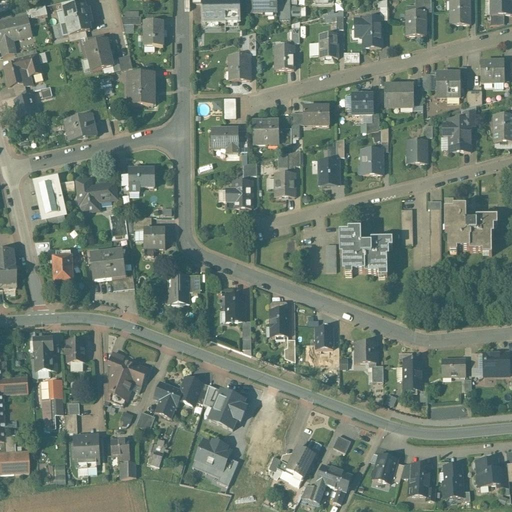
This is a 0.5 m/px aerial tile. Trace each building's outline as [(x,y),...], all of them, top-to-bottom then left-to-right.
[(240,20),(239,0),(215,0),(216,20),(240,20)] [(252,0),(253,16),(277,16),(277,0),(252,0)] [(290,7),(284,7),(283,0),(277,0),(277,16),(280,15),(280,22),(291,22),(290,7)] [(490,0),(491,17),(504,17),(511,16),(511,6),(510,6),(510,0),(490,0)] [(78,2),(61,5),(62,12),(64,11),(80,7),(78,2)] [(470,3),(451,4),(451,28),(470,27),(470,3)] [(80,7),(64,11),(67,24),(90,18),(89,12),(85,12),(84,6),(80,7)] [(292,8),(292,18),(307,17),(306,8),(292,8)] [(45,9),(29,12),(30,18),(28,19),(28,21),(47,17),(45,9)] [(426,15),(407,15),(407,39),(426,39),(426,15)] [(504,17),(491,17),(491,27),(500,27),(504,26),(504,17)] [(90,18),(67,24),(70,36),(70,37),(86,33),(90,32),(89,26),(92,25),(90,18)] [(28,19),(0,24),(0,45),(2,52),(14,49),(13,42),(32,38),(28,21),(28,19)] [(380,21),(363,21),(363,22),(355,22),(355,31),(359,31),(359,40),(364,40),(364,50),(382,50),(382,41),(381,41),(381,28),(382,28),(382,27),(381,27),(381,23),(381,21),(380,21)] [(246,23),(239,23),(239,31),(234,31),(234,41),(247,38),(246,23)] [(163,25),(144,25),(145,49),(163,49),(163,25)] [(86,33),(70,37),(70,36),(68,37),(69,44),(87,40),(86,33)] [(104,36),(87,40),(89,46),(105,42),(104,36)] [(338,37),(319,38),(320,62),(338,61),(338,37)] [(89,46),(86,46),(87,53),(83,53),(85,61),(89,60),(110,55),(109,49),(110,49),(111,47),(110,43),(108,42),(107,43),(107,42),(89,46)] [(14,49),(2,52),(3,59),(16,56),(14,49)] [(294,49),(284,49),(284,52),(276,52),(276,72),(294,72),(294,49)] [(36,51),(16,56),(19,66),(22,74),(27,73),(29,78),(30,78),(42,75),(36,51)] [(345,54),(345,64),(360,64),(360,55),(345,54)] [(110,55),(89,60),(92,73),(113,69),(110,55)] [(130,57),(118,60),(121,73),(130,71),(133,70),(130,57)] [(250,58),(229,58),(229,83),(250,83),(250,58)] [(504,65),(504,64),(481,65),(481,86),(505,85),(504,77),(504,65)] [(19,66),(4,70),(9,89),(14,88),(24,85),(25,85),(22,74),(19,66)] [(29,78),(27,73),(22,74),(25,85),(24,85),(25,89),(32,87),(30,78),(29,78)] [(459,76),(437,77),(437,101),(461,101),(460,83),(460,76),(459,76)] [(153,77),(129,77),(129,78),(130,78),(130,107),(129,107),(153,107),(152,107),(152,78),(153,77)] [(431,77),(423,77),(423,91),(423,92),(431,92),(431,77)] [(24,85),(14,88),(16,97),(21,96),(27,95),(25,89),(24,85)] [(106,96),(113,94),(110,85),(103,88),(106,96)] [(413,89),(394,89),(394,88),(385,88),(385,111),(395,111),(395,107),(413,107),(413,91),(413,89)] [(423,92),(423,91),(413,91),(413,107),(423,107),(423,92)] [(27,95),(21,96),(23,102),(33,99),(32,93),(27,95)] [(482,107),(482,93),(467,93),(467,111),(482,107)] [(373,98),(352,98),(353,118),(372,117),(372,118),(374,117),(373,98)] [(23,102),(15,104),(17,112),(16,113),(18,122),(35,117),(32,103),(34,103),(33,99),(23,102)] [(225,120),(237,120),(237,100),(225,100),(225,120)] [(224,111),(224,101),(214,101),(214,111),(224,111)] [(106,109),(100,110),(103,121),(109,120),(107,112),(106,109)] [(118,109),(107,112),(109,120),(109,122),(120,120),(118,109)] [(329,109),(304,110),(304,115),(304,127),(304,129),(329,129),(329,109)] [(103,121),(100,110),(94,111),(97,122),(103,121)] [(477,128),(476,116),(464,116),(464,122),(464,123),(469,123),(469,128),(471,128),(477,128)] [(380,120),(372,120),(372,118),(372,117),(372,125),(367,125),(367,136),(380,133),(380,120)] [(511,117),(494,117),(494,143),(511,144),(511,117)] [(92,118),(62,125),(65,135),(85,130),(86,132),(95,130),(92,118)] [(464,122),(449,122),(449,128),(443,128),(443,139),(449,139),(449,155),(471,154),(471,128),(469,128),(469,123),(464,123),(464,122)] [(279,125),(254,125),(254,148),(279,148),(279,125)] [(65,135),(63,135),(65,146),(97,138),(95,130),(86,132),(85,130),(65,135)] [(292,148),(291,131),(283,131),(284,148),(292,148)] [(238,132),(211,133),(212,153),(221,152),(221,151),(237,150),(238,157),(239,157),(238,146),(238,134),(238,132)] [(248,134),(238,134),(238,146),(248,145),(248,134)] [(427,144),(407,144),(407,167),(427,167),(427,144)] [(301,153),(288,156),(288,176),(294,176),(294,169),(301,169),(301,153)] [(383,153),(362,153),(362,178),(383,178),(383,167),(381,167),(381,162),(383,162),(383,153)] [(257,164),(243,168),(243,184),(251,184),(251,178),(257,178),(257,164)] [(338,164),(324,164),(324,172),(322,172),(322,187),(337,187),(337,172),(338,173),(338,164)] [(154,172),(129,172),(129,178),(129,190),(130,190),(130,186),(138,186),(138,190),(140,190),(155,190),(154,172)] [(288,176),(276,176),(276,201),(295,200),(294,176),(288,176)] [(129,178),(120,179),(122,192),(129,191),(130,191),(131,191),(130,190),(129,190),(129,178)] [(56,181),(36,186),(44,222),(46,222),(47,227),(59,224),(57,219),(64,218),(60,197),(75,195),(74,184),(58,187),(57,186),(56,181)] [(90,183),(77,184),(79,203),(81,203),(83,216),(100,214),(98,203),(116,200),(117,204),(115,187),(91,190),(90,183)] [(243,184),(234,184),(234,192),(227,192),(227,204),(234,204),(234,211),(252,211),(251,184),(243,184)] [(138,186),(130,186),(130,190),(131,191),(130,191),(129,191),(130,195),(140,195),(140,190),(138,190),(138,186)] [(497,219),(475,220),(475,225),(466,225),(466,209),(453,209),(453,213),(444,213),(444,236),(447,236),(448,252),(469,252),(469,255),(489,254),(489,258),(492,258),(492,237),(493,237),(493,222),(497,222),(497,219)] [(412,211),(401,211),(402,247),(413,247),(412,211)] [(441,211),(430,211),(431,271),(442,271),(441,211)] [(125,216),(112,218),(115,243),(128,242),(128,239),(128,236),(126,221),(125,216)] [(152,228),(134,228),(133,220),(126,221),(128,236),(134,236),(134,243),(144,243),(144,232),(152,232),(152,228)] [(152,232),(144,232),(144,243),(144,252),(145,252),(145,249),(153,249),(153,252),(154,252),(165,251),(165,232),(164,232),(164,233),(154,233),(154,232),(152,232)] [(362,248),(361,233),(349,233),(349,236),(340,236),(340,259),(343,259),(343,275),(365,275),(366,277),(385,277),(386,281),(388,281),(388,260),(389,260),(389,245),(393,245),(393,243),(371,243),(371,248),(362,248)] [(297,256),(297,240),(286,240),(286,255),(297,256)] [(312,247),(301,248),(301,275),(312,275),(312,247)] [(336,247),(326,247),(326,275),(337,275),(336,247)] [(153,249),(145,249),(145,252),(144,252),(144,259),(154,259),(154,252),(153,252),(153,249)] [(123,252),(90,255),(93,283),(112,281),(126,280),(126,279),(123,252)] [(11,254),(1,255),(1,270),(13,269),(11,254)] [(70,254),(59,254),(60,260),(53,260),(55,285),(73,284),(72,268),(78,268),(77,259),(71,259),(70,254)] [(13,269),(1,270),(1,255),(0,255),(0,292),(15,292),(14,269),(13,269)] [(126,280),(112,281),(114,293),(135,291),(133,279),(126,279),(126,280)] [(193,295),(193,279),(168,279),(169,308),(189,307),(189,295),(193,295)] [(245,325),(244,298),(226,298),(227,325),(242,325),(245,325)] [(288,306),(286,304),(272,305),(270,307),(270,313),(288,312),(288,306)] [(288,312),(270,313),(271,340),(289,339),(288,312)] [(251,325),(245,325),(242,325),(243,342),(251,341),(251,325)] [(333,351),(332,330),(316,330),(316,352),(333,351)] [(52,339),(35,340),(36,353),(52,352),(52,339)] [(295,365),(295,342),(287,342),(287,351),(285,352),(285,361),(295,365)] [(82,365),(82,343),(65,344),(65,349),(65,360),(66,360),(67,365),(82,365)] [(376,345),(356,345),(356,366),(376,365),(376,345)] [(52,352),(36,353),(37,374),(56,373),(56,363),(53,363),(52,352)] [(124,360),(112,356),(108,367),(112,372),(117,378),(124,362),(124,360)] [(499,356),(499,357),(484,358),(484,379),(509,378),(509,356),(499,356)] [(465,361),(441,362),(442,379),(465,379),(465,361)] [(148,372),(124,362),(117,378),(112,372),(110,378),(110,386),(110,397),(125,403),(126,404),(134,384),(142,387),(148,372)] [(421,362),(404,362),(404,370),(403,370),(403,383),(422,383),(421,362)] [(384,385),(383,368),(375,368),(375,385),(384,385)] [(0,477),(29,476),(28,454),(15,455),(14,438),(4,438),(2,397),(28,396),(28,381),(1,382),(0,369),(0,477)] [(202,386),(186,380),(181,393),(183,394),(180,402),(192,407),(195,406),(196,404),(203,387),(202,386)] [(63,383),(49,384),(50,398),(61,397),(64,397),(63,383)] [(422,383),(403,383),(404,393),(420,393),(420,387),(420,385),(420,383),(422,383)] [(49,384),(44,384),(41,387),(42,402),(50,402),(50,398),(49,384)] [(181,393),(161,385),(155,401),(160,403),(155,415),(171,421),(176,409),(177,409),(180,402),(183,394),(181,393)] [(203,387),(196,404),(203,407),(209,388),(202,385),(202,386),(203,387)] [(428,397),(428,385),(420,385),(420,393),(420,397),(428,397)] [(125,403),(110,397),(110,386),(103,386),(105,402),(123,409),(125,403)] [(221,393),(209,388),(203,407),(213,412),(221,393)] [(245,403),(221,393),(213,412),(209,423),(232,433),(237,423),(241,425),(247,410),(243,409),(245,403)] [(389,396),(385,405),(394,409),(398,399),(389,396)] [(61,397),(50,398),(50,402),(51,402),(53,431),(63,431),(61,397)] [(50,402),(42,402),(43,422),(45,422),(46,432),(53,431),(51,402),(50,402)] [(80,415),(80,405),(69,405),(69,415),(80,415)] [(121,422),(131,425),(134,416),(125,413),(121,422)] [(155,419),(142,414),(136,428),(150,434),(155,419)] [(77,417),(65,418),(66,436),(78,435),(77,417)] [(281,442),(266,436),(258,453),(261,454),(257,466),(269,472),(274,459),(281,442)] [(351,444),(339,438),(333,450),(345,456),(351,444)] [(98,439),(75,440),(75,447),(73,447),(74,461),(76,461),(76,467),(79,467),(97,466),(100,466),(99,459),(101,459),(101,445),(98,445),(98,439)] [(163,458),(167,442),(157,440),(153,455),(163,458)] [(129,442),(111,443),(112,458),(117,458),(118,463),(130,462),(129,442)] [(195,467),(207,472),(205,475),(207,476),(207,475),(219,480),(220,480),(228,461),(231,454),(226,452),(227,449),(213,443),(211,449),(203,445),(192,470),(194,471),(195,467)] [(291,464),(286,473),(287,473),(303,481),(315,458),(298,449),(291,464)] [(154,456),(151,467),(160,469),(163,459),(154,456)] [(397,463),(380,458),(376,472),(373,473),(372,478),(373,480),(373,482),(390,487),(391,483),(396,466),(397,463)] [(274,459),(269,472),(275,474),(276,472),(281,462),(274,459)] [(291,464),(282,459),(281,462),(276,472),(282,475),(285,476),(286,476),(287,473),(286,473),(291,464)] [(217,485),(228,489),(239,465),(235,463),(228,461),(220,480),(219,480),(217,485)] [(497,462),(477,464),(478,477),(476,479),(477,484),(479,486),(479,489),(498,487),(499,487),(498,473),(497,462)] [(136,465),(125,466),(125,476),(121,476),(121,482),(136,480),(136,465)] [(404,468),(396,466),(391,483),(399,485),(401,481),(404,468)] [(67,485),(66,467),(56,467),(57,486),(67,485)] [(431,469),(411,467),(411,468),(410,481),(409,498),(427,499),(429,499),(429,492),(431,469)] [(322,468),(314,491),(307,488),(301,500),(319,507),(326,488),(331,490),(337,473),(322,468)] [(411,468),(404,468),(401,481),(410,481),(411,468)] [(449,469),(444,469),(444,470),(445,485),(462,484),(461,468),(449,469)] [(275,474),(273,480),(277,481),(278,479),(280,478),(281,478),(282,475),(276,472),(275,474)] [(508,472),(498,473),(499,487),(498,487),(499,491),(510,490),(509,484),(508,472)] [(303,481),(287,473),(286,476),(292,479),(289,485),(299,490),(303,481)] [(351,479),(337,473),(331,490),(337,492),(345,495),(351,479)] [(445,485),(443,485),(444,501),(463,500),(463,495),(462,484),(445,485)] [(304,487),(296,503),(299,504),(301,500),(307,488),(304,487)] [(345,495),(337,492),(333,504),(340,507),(345,495)] [(436,492),(429,492),(429,499),(427,499),(426,503),(435,504),(436,492)]
